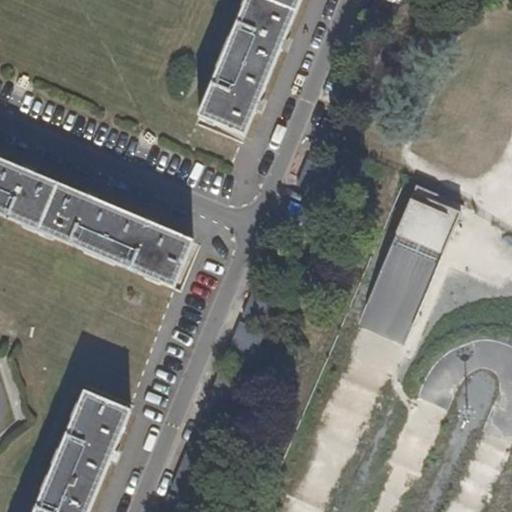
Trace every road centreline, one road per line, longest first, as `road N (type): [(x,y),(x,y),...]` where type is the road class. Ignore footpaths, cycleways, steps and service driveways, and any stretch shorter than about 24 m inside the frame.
road 1 (residential): [(134,511),(253,225)]
road 2 (residential): [(253,225),(0,119)]
road 3 (residential): [(253,225),(348,0)]
